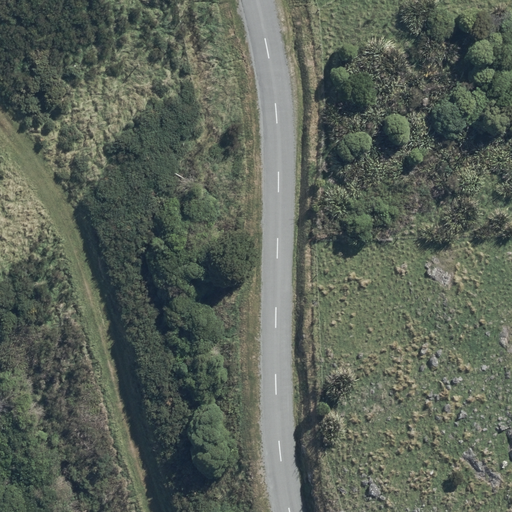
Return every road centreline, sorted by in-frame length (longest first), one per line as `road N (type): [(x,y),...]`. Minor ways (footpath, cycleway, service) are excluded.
road 1 (tertiary): [(286,511),(276,95),(256,0)]
road 2 (track): [(0,161),(27,201),(135,511)]
